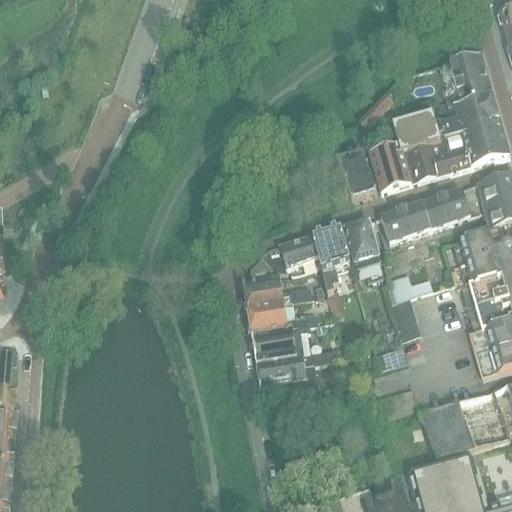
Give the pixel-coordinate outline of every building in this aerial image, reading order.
[(511,0),(498,0),(504,18),(500,19),(511,62),(511,0)] [(454,83),(462,109),(491,100),(479,59),(442,70),(447,85),(454,83)] [(393,106),(389,94),(357,126),(366,133),(393,106)] [(491,100),(462,109),(447,113),(450,124),(436,129),(441,148),(500,131),(491,100)] [(393,131),(399,151),(402,159),(408,157),(429,151),(432,164),(444,160),(441,148),(436,129),(433,119),(399,129),(393,131)] [(509,162),(500,131),(441,148),(444,160),(449,179),(509,162)] [(380,199),(410,190),(405,173),(412,171),(408,157),(402,159),(399,151),(369,160),(380,199)] [(410,190),(449,179),(444,160),(432,164),(429,151),(408,157),(412,171),(405,173),(410,190)] [(351,208),(376,199),(363,161),(338,170),(346,193),(343,197),(345,202),(349,203),(351,208)] [(511,179),(480,190),(487,212),(511,205),(511,179)] [(480,190),(447,201),(456,227),(484,218),(488,216),(487,212),(480,190)] [(447,201),(414,212),(423,238),(456,227),(447,201)] [(489,237),(511,230),(511,205),(487,212),(488,216),(484,218),(488,231),(489,237)] [(389,249),(423,238),(414,212),(380,223),(389,249)] [(375,225),(368,227),(371,237),(378,234),(375,225)] [(362,228),(343,234),(355,278),(363,276),(366,288),(382,283),(379,272),(380,271),(371,237),(368,227),(366,227),(362,228)] [(481,385),(511,375),(511,230),(489,237),(488,231),(458,239),(460,245),(472,289),(468,291),(481,336),(468,339),(481,385)] [(340,235),(312,242),(320,273),(327,299),(333,297),(332,293),(339,291),(336,278),(350,273),(340,235)] [(268,257),(250,274),(252,284),(278,279),(286,280),(286,274),(313,266),(315,274),(320,273),(312,242),(280,252),(280,254),(268,257)] [(389,285),(395,306),(432,295),(429,285),(411,291),(407,280),(389,285)] [(247,316),(291,309),(311,305),(309,293),(282,298),(279,283),(243,289),(247,316)] [(321,292),(315,293),(317,303),(324,302),(321,292)] [(333,297),(327,299),(333,324),(344,321),(337,296),(333,297)] [(361,311),(367,328),(381,323),(375,306),(361,311)] [(251,341),(303,332),(309,331),(307,320),(293,323),(291,309),(247,316),(251,341)] [(251,341),(256,368),(307,360),(305,348),(303,332),(251,341)] [(383,364),(399,358),(393,342),(377,348),(383,364)] [(306,348),(308,358),(333,354),(331,344),(306,348)] [(307,360),(256,368),(260,392),(260,393),(288,389),(291,409),(319,404),(313,372),(338,367),(336,355),(307,360)] [(0,411),(12,413),(14,387),(12,387),(14,363),(0,361),(0,411)] [(420,422),(421,424),(436,467),(494,450),(511,445),(511,449),(511,389),(492,398),(458,409),(420,422)] [(375,427),(418,415),(411,395),(370,407),(369,408),(375,427)] [(0,440),(13,442),(15,418),(0,417),(0,440)] [(0,464),(11,465),(13,442),(0,440),(0,464)] [(0,487),(9,488),(11,465),(0,464),(0,487)] [(486,511),(473,464),(415,480),(423,511),(511,511),(511,510),(504,511),(486,511)] [(0,510),(7,511),(9,488),(0,487),(0,510)]
